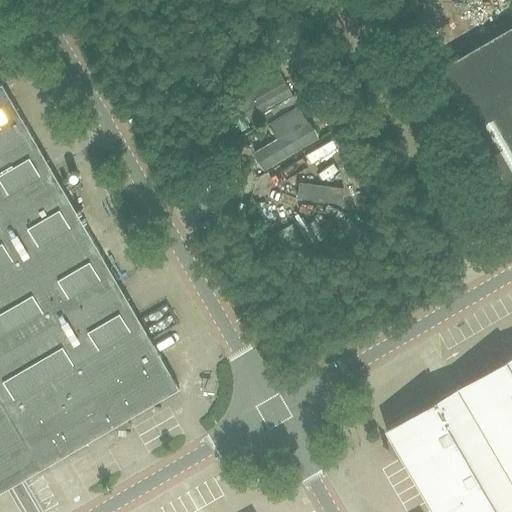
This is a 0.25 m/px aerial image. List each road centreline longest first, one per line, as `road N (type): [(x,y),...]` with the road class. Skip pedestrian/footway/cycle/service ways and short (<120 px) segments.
road 1 (unclassified): [(273,415),(32,0)]
road 2 (unclassified): [(273,415),(511,276)]
road 3 (unclassified): [(104,511),(273,415)]
